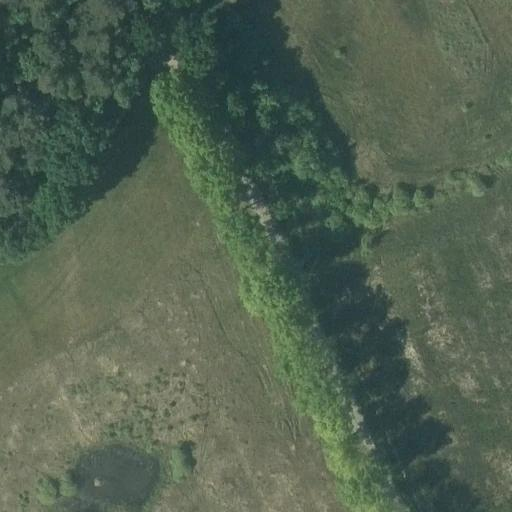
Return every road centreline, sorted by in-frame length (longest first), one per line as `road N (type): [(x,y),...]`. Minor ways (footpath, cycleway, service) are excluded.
road 1 (unclassified): [(400,511),(164,0)]
road 2 (track): [(163,0),(69,186),(0,244)]
